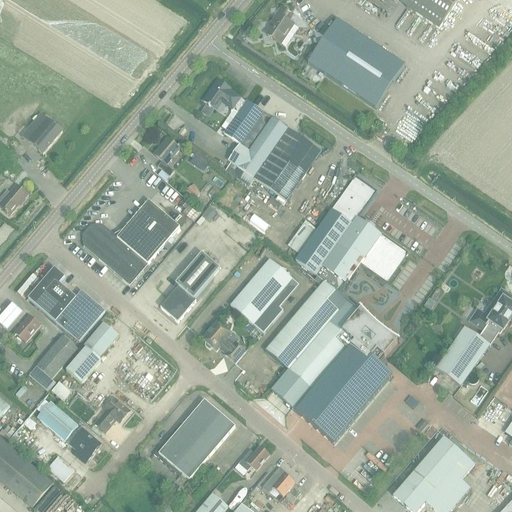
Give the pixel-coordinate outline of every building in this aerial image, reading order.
[(393,0),(440,31),(460,0),(393,0)] [(281,46),(294,26),(288,22),(292,16),(281,9),(271,24),(274,26),(267,37),(281,46)] [(375,110),(404,67),(338,22),(309,65),(375,110)] [(211,92),(204,102),(209,106),(208,107),(210,108),(210,107),(216,111),(216,110),(215,110),(220,102),(221,103),(232,110),(231,115),(222,129),(226,132),(246,103),(241,100),(240,99),(229,91),(230,90),(219,82),(212,92),(210,91),(210,92),(211,92)] [(226,132),(224,135),(240,146),(236,151),(235,151),(234,151),(231,155),(231,156),(232,157),(228,162),(231,164),(225,172),(237,180),(245,186),(249,188),(254,180),(287,203),(321,154),(287,130),(285,128),(271,119),(273,118),(264,112),(263,113),(251,105),(247,102),(246,103),(226,132)] [(294,112),(289,120),(300,126),(305,118),(294,112)] [(30,128),(22,138),(43,156),(46,153),(62,133),(47,120),(36,133),(30,128)] [(154,156),(162,163),(157,168),(169,178),(174,172),(167,166),(180,151),(168,141),(154,156)] [(207,169),(213,160),(200,151),(194,160),(207,169)] [(332,211),(295,263),(316,277),(324,284),(321,287),(344,307),(347,303),(339,296),(361,266),(387,284),(408,256),(373,231),(375,229),(372,227),(372,228),(368,225),(369,224),(366,222),(364,225),(357,220),(373,198),(372,191),(355,179),(356,178),(356,177),(352,182),(353,182),(332,211)] [(193,185),(186,190),(192,199),(200,194),(193,185)] [(10,217),(28,196),(17,186),(10,194),(7,192),(0,200),(0,207),(6,213),(5,214),(7,215),(8,214),(10,217)] [(209,210),(230,223),(236,213),(215,200),(209,210)] [(180,229),(149,202),(117,239),(102,226),(91,227),(83,236),(84,248),(130,287),(180,229)] [(301,250),(319,225),(309,217),(291,242),(301,250)] [(264,258),(269,251),(264,248),(260,255),(264,258)] [(179,288),(161,309),(178,324),(196,303),(194,301),(220,271),(202,255),(176,286),(179,288)] [(270,262),(230,307),(253,327),(264,336),(284,312),(280,309),(273,304),(292,281),(270,262)] [(28,301),(34,306),(79,344),(105,313),(82,293),(76,300),(60,285),(65,279),(55,270),(28,301)] [(33,284),(42,275),(37,271),(29,280),(33,284)] [(144,272),(141,279),(148,281),(151,275),(144,272)] [(21,290),(28,293),(31,286),(24,283),(21,290)] [(321,287),(265,353),(288,372),(271,393),(294,412),(312,392),(371,322),(367,319),(361,312),(359,310),(359,311),(360,312),(359,313),(347,303),(344,307),(321,287)] [(479,311),(471,322),(491,336),(494,331),(499,334),(501,335),(510,321),(511,321),(511,306),(508,304),(511,298),(501,291),(490,308),(485,315),(479,311)] [(430,311),(435,305),(429,300),(425,307),(430,311)] [(22,316),(12,307),(0,320),(0,328),(6,334),(22,316)] [(29,319),(15,336),(26,345),(40,329),(29,319)] [(312,392),(294,412),(334,446),(392,377),(379,365),(397,344),(399,345),(399,344),(397,343),(390,338),(380,331),(381,331),(381,330),(381,329),(381,328),(381,327),(380,326),(379,326),(378,325),(377,325),(377,326),(376,326),(375,327),(371,322),(312,392)] [(233,335),(230,336),(216,324),(202,341),(206,345),(205,348),(209,351),(212,350),(216,353),(220,350),(226,355),(224,356),(235,365),(245,353),(235,345),(237,342),(238,340),(233,335)] [(105,326),(85,349),(87,351),(67,374),(82,387),(102,364),(100,362),(120,339),(105,326)] [(465,329),(435,371),(460,388),(490,346),(479,339),(465,329)] [(130,340),(143,352),(151,344),(138,332),(130,340)] [(52,382),(78,352),(62,339),(37,369),(52,382)] [(68,399),(77,390),(64,379),(56,388),(68,399)] [(0,399),(0,420),(10,408),(0,399)] [(120,425),(130,413),(115,400),(105,412),(106,413),(94,426),(105,435),(117,422),(120,425)] [(181,425),(154,456),(180,478),(182,475),(190,482),(236,428),(205,402),(184,427),(181,425)] [(66,444),(79,428),(51,405),(38,420),(66,444)] [(70,446),(76,451),(73,454),(86,465),(101,447),(83,432),(70,446)] [(0,482),(32,511),(54,486),(0,440),(0,482)] [(434,511),(435,511),(461,482),(474,466),(443,440),(393,498),(402,506),(407,510),(409,511),(419,511),(426,505),(434,511)] [(248,455),(239,465),(247,473),(251,468),(256,472),(269,457),(260,449),(252,459),(248,455)] [(64,484),(74,473),(59,460),(49,472),(64,484)] [(279,469),(262,489),(269,494),(273,489),(283,498),(294,484),(284,476),(286,474),(279,469)] [(511,485),(511,472),(508,469),(501,477),(511,485)] [(213,496),(198,511),(225,511),(228,509),(213,496)]
